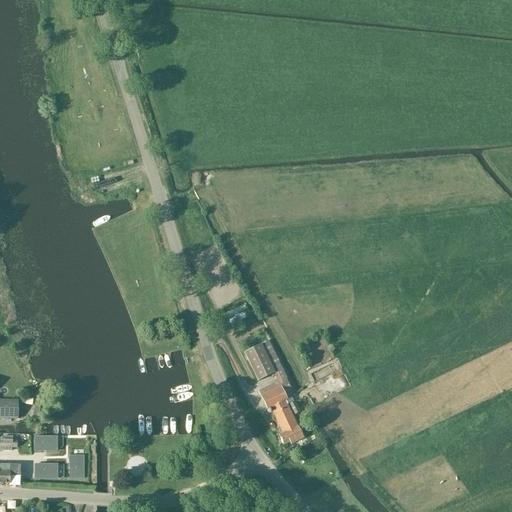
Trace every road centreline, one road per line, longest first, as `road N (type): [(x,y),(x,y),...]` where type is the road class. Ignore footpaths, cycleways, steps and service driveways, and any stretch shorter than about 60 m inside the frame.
road 1 (tertiary): [(258,454),(209,354),(99,0)]
road 2 (tertiary): [(92,499),(184,497),(258,454)]
